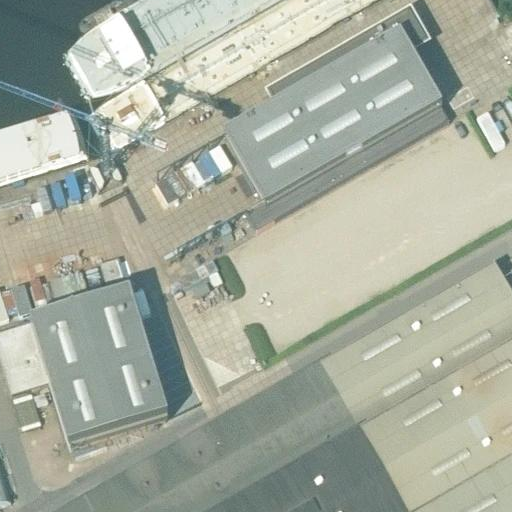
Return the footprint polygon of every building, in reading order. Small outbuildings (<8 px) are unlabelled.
[(275,110),(224,139),(263,207),(245,218),(255,237),(448,126),(408,57),(426,47),(407,13),(266,94),(275,110)] [(504,149),(487,117),(477,123),(494,154),(504,149)] [(511,511),(511,302),(494,271),(73,511),(511,511)] [(30,287),(0,294),(0,327),(38,319),(30,287)] [(48,388),(68,453),(166,424),(129,299),(0,338),(0,364),(11,399),(48,388)] [(0,511),(19,506),(0,441),(0,511)]
